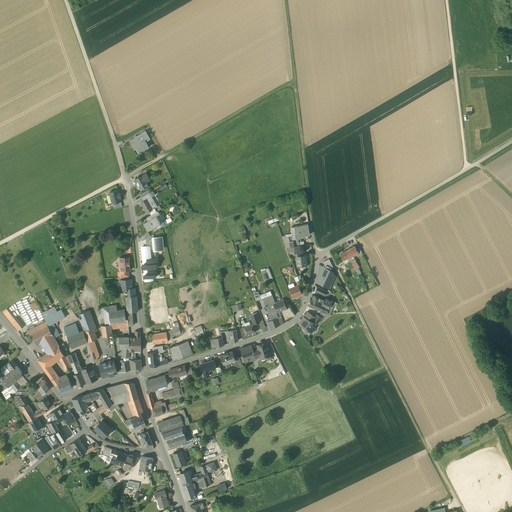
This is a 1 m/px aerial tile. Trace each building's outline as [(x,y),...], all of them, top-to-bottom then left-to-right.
[(136,146),(139,153),(145,150),(144,149),(141,143),(145,141),(150,139),(145,131),(136,136),(137,138),(135,139),(135,138),(130,141),(133,148),(136,146)] [(142,175),(135,179),(136,182),(141,190),(148,185),(145,180),(149,178),(146,173),(143,176),(142,175)] [(114,203),(121,201),(120,198),(121,197),(120,194),(119,194),(118,190),(109,192),(112,203),(114,203)] [(151,196),(149,193),(141,197),(143,201),(151,196)] [(140,202),(146,213),(148,212),(155,207),(157,206),(152,197),(151,196),(143,201),(140,202)] [(143,224),(147,231),(164,222),(162,218),(159,214),(151,218),(148,221),(143,224)] [(294,227),(296,237),(310,234),(308,224),(294,227)] [(153,234),(150,236),(146,239),(146,246),(149,246),(149,249),(154,249),(153,238),(154,238),(153,234)] [(299,242),(298,239),(296,239),(292,240),(292,237),(285,238),(285,236),(282,236),(286,248),(299,246),(299,245),(299,242)] [(154,249),(162,249),(161,237),(154,238),(153,238),(154,249)] [(142,247),(144,265),(144,268),(142,269),(144,269),(145,275),(144,275),(144,278),(153,277),(155,277),(155,275),(155,270),(151,270),(151,268),(157,268),(156,264),(158,264),(157,258),(150,259),(149,249),(149,246),(146,246),(142,247)] [(300,254),(299,246),(286,248),(289,255),(300,254)] [(355,246),(350,249),(353,255),(348,257),(350,261),(354,259),(354,258),(354,257),(353,256),(359,253),(355,246)] [(340,254),(344,260),(347,258),(348,257),(345,251),(340,254)] [(295,257),(296,267),(307,266),(306,256),(295,257)] [(122,270),(122,271),(128,270),(130,270),(130,269),(129,266),(129,265),(130,265),(129,262),(128,262),(128,261),(129,257),(121,258),(121,262),(119,262),(119,267),(121,267),(122,270)] [(325,266),(324,268),(330,271),(331,268),(333,267),(329,259),(323,262),(325,266)] [(324,268),(320,275),(322,276),(319,283),(326,287),(330,279),(333,281),(335,276),(332,274),(333,272),(330,271),(324,268)] [(126,294),(128,293),(135,293),(135,288),(132,288),(131,279),(129,280),(121,280),(120,280),(120,282),(118,282),(118,287),(119,287),(121,287),(121,290),(125,289),(126,294)] [(290,290),(293,298),(302,294),(300,290),(298,286),(295,287),(293,288),(293,289),(290,290)] [(315,292),(322,295),(325,290),(318,287),(315,292)] [(253,294),(256,301),(261,299),(259,295),(258,292),(257,292),(253,294)] [(276,313),(277,313),(273,304),(275,303),(272,295),(267,297),(262,299),(271,321),(278,318),(276,313)] [(126,297),(127,312),(138,311),(136,296),(135,296),(128,296),(126,297)] [(317,309),(320,302),(312,299),(309,306),(317,309)] [(329,308),(331,303),(325,300),(322,299),(320,302),(317,309),(321,311),(324,306),(329,308)] [(281,300),(275,303),(273,304),(277,313),(287,309),(283,300),(281,300)] [(48,325),(49,327),(54,324),(65,319),(63,315),(59,308),(55,310),(52,306),(41,312),(46,322),(48,325)] [(326,313),(325,315),(330,315),(333,306),(329,308),(326,313)] [(3,311),(18,331),(22,328),(7,308),(3,311)] [(117,310),(119,321),(126,320),(124,309),(117,310)] [(79,319),(88,342),(89,342),(93,340),(97,339),(93,329),(96,328),(89,310),(82,313),(80,313),(82,318),(79,319)] [(307,312),(304,317),(313,322),(313,321),(317,324),(319,322),(316,319),(319,316),(316,315),(314,317),(307,312)] [(256,313),(250,315),(253,324),(254,324),(260,322),(256,313)] [(311,325),(313,322),(304,317),(299,323),(302,325),(304,326),(303,328),(311,333),(315,327),(311,325)] [(270,329),(281,325),(278,318),(271,321),(267,322),(270,329)] [(46,322),(33,329),(36,331),(48,325),(46,322)] [(60,335),(54,324),(49,327),(53,335),(55,338),(60,335)] [(112,335),(110,324),(106,325),(101,326),(103,337),(112,335)] [(128,326),(128,324),(123,324),(123,325),(119,325),(120,327),(120,332),(129,331),(128,326)] [(253,324),(250,325),(245,327),(243,327),(245,335),(256,331),(254,324),(253,324)] [(36,344),(41,342),(53,335),(49,327),(48,325),(36,331),(31,334),(36,344)] [(194,328),(197,335),(203,332),(201,325),(194,328)] [(64,330),(67,337),(78,333),(74,326),(64,330)] [(173,330),(171,330),(173,336),(181,333),(179,327),(173,330)] [(301,330),(307,338),(311,333),(303,328),(301,330)] [(229,339),(229,344),(238,341),(236,330),(230,331),(231,339),(229,339)] [(67,337),(71,348),(87,341),(83,331),(78,333),(67,337)] [(168,340),(167,332),(166,332),(152,334),(153,343),(168,340)] [(55,338),(53,335),(41,342),(48,354),(53,363),(59,358),(63,355),(55,338)] [(119,348),(124,348),(129,348),(129,337),(119,337),(119,348)] [(141,344),(140,337),(135,337),(129,337),(129,348),(129,351),(141,351),(141,344)] [(93,340),(89,342),(91,349),(94,363),(94,362),(98,358),(98,356),(93,340)] [(168,347),(172,358),(173,358),(174,361),(182,359),(182,358),(193,354),(188,340),(168,347)] [(265,357),(270,356),(271,356),(267,342),(258,345),(259,347),(257,348),(258,349),(260,357),(264,355),(265,357)] [(243,357),(243,358),(255,354),(254,350),(252,345),(240,348),(243,357)] [(153,347),(153,352),(158,351),(158,354),(160,354),(160,352),(162,352),(161,346),(153,347)] [(158,362),(159,362),(158,354),(158,351),(153,352),(147,353),(149,366),(159,365),(158,362)] [(221,355),(224,364),(235,360),(236,360),(235,359),(232,351),(221,355)] [(74,353),(68,355),(73,368),(75,373),(81,371),(81,370),(74,353)] [(256,358),(255,354),(243,358),(244,362),(245,363),(252,360),(252,361),(256,360),(255,358),(256,358)] [(38,361),(55,385),(58,383),(58,382),(59,381),(57,378),(49,366),(51,364),(46,355),(38,361)] [(64,357),(63,355),(59,358),(64,366),(68,364),(64,357)] [(71,369),(73,368),(68,355),(64,357),(68,364),(71,369)] [(129,359),(128,357),(124,357),(124,360),(120,361),(122,372),(131,370),(129,359)] [(132,360),(132,357),(129,357),(131,370),(142,368),(141,359),(132,360)] [(7,364),(11,369),(16,365),(12,359),(7,364)] [(113,360),(106,363),(110,375),(117,373),(113,360)] [(202,370),(204,377),(209,376),(208,371),(215,369),(213,360),(200,364),(202,370)] [(103,377),(110,375),(106,363),(99,365),(103,377)] [(0,369),(0,370),(4,376),(12,370),(17,366),(16,365),(11,369),(7,364),(0,369)] [(8,387),(10,385),(13,383),(22,375),(20,373),(19,371),(20,370),(17,366),(12,370),(4,376),(1,379),(8,387)] [(81,371),(86,384),(98,379),(92,366),(81,370),(81,371)] [(168,371),(170,377),(177,375),(177,376),(187,373),(185,368),(184,366),(168,371)] [(72,376),(77,387),(86,384),(81,372),(72,376)] [(154,378),(157,388),(168,384),(167,381),(165,375),(165,374),(154,378)] [(67,375),(63,377),(64,379),(59,381),(58,382),(58,383),(62,392),(73,387),(69,378),(67,375)] [(33,384),(38,390),(47,384),(42,377),(33,384)] [(146,380),(150,392),(157,389),(153,378),(146,380)] [(173,388),(180,386),(178,380),(171,382),(173,388)] [(22,386),(27,392),(34,391),(27,382),(22,386)] [(125,386),(129,400),(138,397),(134,382),(133,382),(133,383),(120,383),(121,384),(122,386),(123,386),(125,386)] [(10,385),(15,392),(18,390),(13,383),(10,385)] [(113,403),(114,405),(117,403),(118,405),(130,402),(129,400),(125,386),(123,386),(122,386),(121,384),(120,383),(104,389),(111,401),(113,403)] [(50,388),(47,384),(38,390),(38,391),(42,395),(50,389),(50,388)] [(7,399),(11,395),(10,393),(15,393),(15,392),(10,385),(8,387),(4,390),(2,392),(4,395),(7,399)] [(99,397),(102,402),(109,397),(104,389),(96,391),(99,397)] [(17,406),(18,406),(28,404),(22,395),(12,397),(13,398),(14,402),(12,403),(14,407),(17,406)] [(88,407),(86,401),(83,395),(72,399),(77,411),(82,409),(82,410),(88,407)] [(34,414),(36,418),(46,412),(44,409),(48,407),(52,405),(52,404),(50,400),(49,401),(47,397),(38,402),(41,407),(42,406),(43,408),(34,414)] [(106,409),(108,407),(111,405),(112,404),(109,397),(102,402),(104,405),(106,409)] [(143,412),(138,397),(129,400),(130,402),(131,401),(135,414),(143,412)] [(176,403),(167,406),(167,408),(171,407),(171,409),(167,411),(178,408),(178,407),(176,403)] [(34,414),(28,404),(18,406),(21,412),(23,411),(29,422),(36,418),(34,414)] [(151,408),(153,415),(164,412),(162,405),(155,407),(151,408)] [(49,414),(53,421),(63,415),(59,408),(49,414)] [(91,414),(98,421),(102,417),(100,414),(97,409),(91,414)] [(70,411),(63,415),(65,419),(68,425),(76,421),(70,411)] [(133,423),(134,427),(140,424),(143,422),(144,422),(142,416),(144,416),(143,412),(135,414),(136,417),(135,417),(134,417),(131,418),(133,423)] [(159,423),(162,432),(164,432),(180,426),(184,425),(181,415),(159,423)] [(28,423),(34,432),(43,427),(37,417),(28,423)] [(58,430),(55,424),(53,421),(47,425),(52,434),(58,430)] [(99,434),(103,438),(111,430),(102,421),(99,424),(99,423),(96,426),(97,426),(94,429),(97,432),(99,435),(99,434)] [(143,422),(140,424),(142,426),(134,430),(135,432),(146,426),(144,422),(143,422)] [(69,426),(61,428),(63,435),(71,432),(69,426)] [(167,437),(167,438),(183,433),(180,426),(164,432),(165,436),(167,437)] [(49,435),(54,443),(57,446),(66,440),(59,430),(58,430),(52,434),(49,435)] [(145,443),(146,446),(152,444),(148,431),(140,434),(143,444),(145,443)] [(167,438),(170,446),(174,445),(174,443),(178,442),(178,443),(182,442),(186,441),(186,440),(185,440),(183,434),(184,433),(183,433),(167,438)] [(49,435),(42,439),(47,446),(48,448),(53,444),(54,443),(49,435)] [(459,442),(462,446),(470,441),(468,437),(459,442)] [(46,451),(45,450),(44,448),(47,446),(42,439),(37,441),(32,445),(40,454),(43,452),(43,453),(45,453),(46,453),(46,451)] [(70,444),(72,447),(74,449),(78,457),(83,454),(84,453),(87,451),(79,439),(70,444)] [(87,448),(89,452),(95,449),(99,447),(97,443),(93,446),(93,445),(87,448)] [(36,458),(40,454),(32,445),(24,452),(25,452),(26,454),(27,454),(32,461),(36,457),(36,458)] [(209,449),(203,451),(205,458),(214,455),(214,453),(211,454),(209,449)] [(173,454),(177,465),(185,462),(181,451),(173,454)] [(117,455),(116,459),(114,463),(123,466),(127,455),(118,452),(117,455)] [(129,455),(127,455),(123,466),(124,467),(124,469),(128,470),(129,468),(130,469),(134,457),(133,457),(133,456),(130,455),(129,455)] [(144,470),(150,471),(153,459),(141,457),(139,469),(144,470)] [(206,467),(207,470),(208,472),(216,469),(214,462),(205,465),(206,467)] [(180,473),(184,484),(191,482),(194,481),(193,477),(191,477),(188,470),(180,473)] [(194,481),(202,478),(209,476),(208,472),(207,470),(202,472),(202,474),(193,477),(194,481)] [(202,478),(203,480),(205,486),(211,484),(209,476),(202,478)] [(105,480),(109,487),(114,483),(111,478),(105,480)] [(191,482),(193,488),(197,487),(195,482),(198,481),(203,480),(202,478),(194,481),(191,482)] [(184,487),(185,492),(186,491),(193,489),(193,488),(191,482),(184,484),(184,486),(184,487)] [(217,485),(219,491),(227,488),(225,483),(217,485)] [(186,491),(188,497),(195,495),(193,489),(186,491)] [(158,498),(161,508),(164,507),(164,506),(169,504),(168,500),(166,501),(164,496),(166,495),(165,490),(154,494),(156,499),(158,498)] [(201,511),(201,508),(199,503),(190,506),(192,511),(201,511)]
